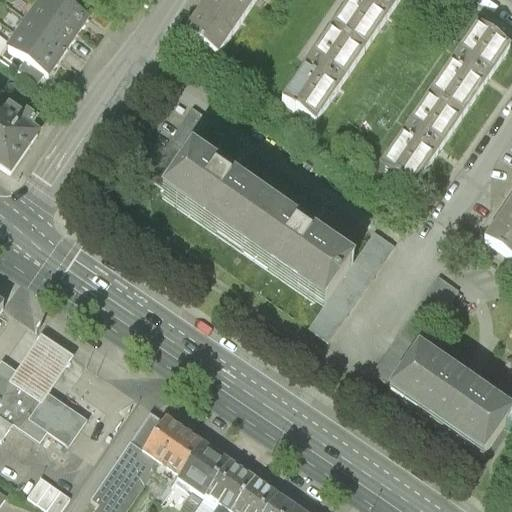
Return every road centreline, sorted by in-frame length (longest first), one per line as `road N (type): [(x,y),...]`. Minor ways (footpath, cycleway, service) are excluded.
road 1 (primary): [(10,237),(411,511)]
road 2 (residential): [(10,237),(174,0)]
road 3 (residential): [(353,357),(511,131)]
road 4 (unknown): [(421,258),(485,304),(491,326),(484,364)]
